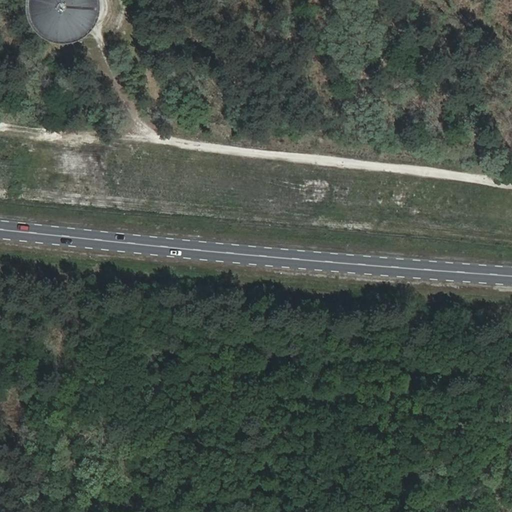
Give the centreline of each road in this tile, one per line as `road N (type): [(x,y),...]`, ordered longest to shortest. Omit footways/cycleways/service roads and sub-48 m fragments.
road 1 (primary): [(0,231),(511,278)]
road 2 (track): [(489,179),(146,135),(0,127)]
